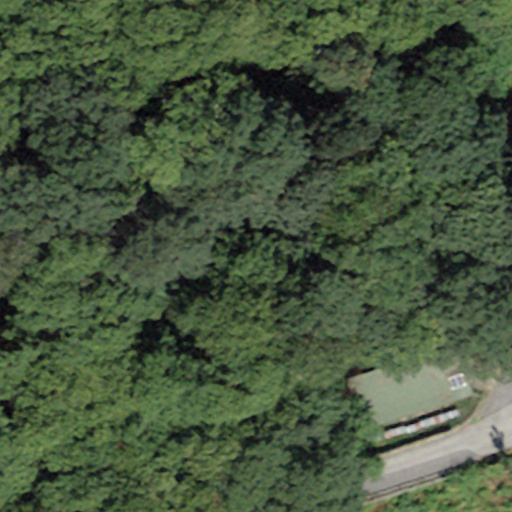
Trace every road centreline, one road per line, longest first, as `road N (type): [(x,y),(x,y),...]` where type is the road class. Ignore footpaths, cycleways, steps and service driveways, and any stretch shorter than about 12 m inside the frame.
road 1 (residential): [(0,91),(114,75),(408,0)]
road 2 (residential): [(511,428),(275,511)]
